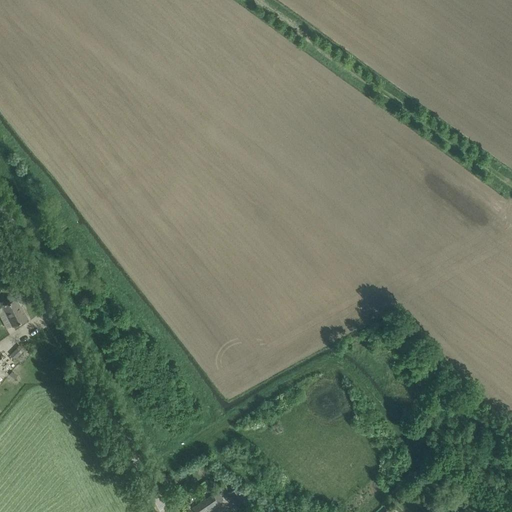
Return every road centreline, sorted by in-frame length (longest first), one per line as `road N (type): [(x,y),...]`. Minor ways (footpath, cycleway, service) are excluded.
road 1 (tertiary): [(161,511),(0,217)]
road 2 (track): [(268,0),(511,178)]
